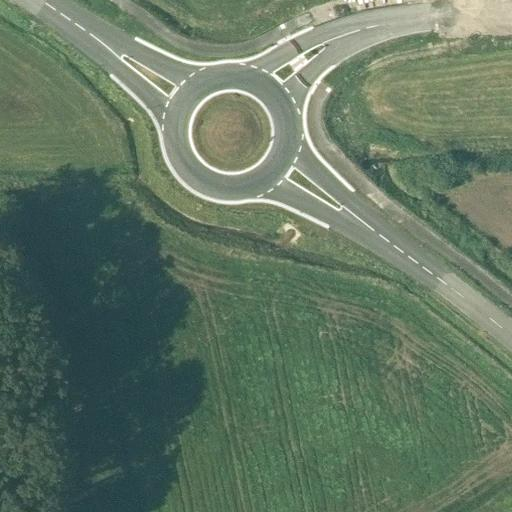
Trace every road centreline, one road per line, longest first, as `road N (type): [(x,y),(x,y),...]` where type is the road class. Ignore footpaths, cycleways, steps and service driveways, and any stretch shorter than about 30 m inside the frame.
road 1 (tertiary): [(278,165),(511,338)]
road 2 (tertiary): [(263,86),(339,36),(511,14)]
road 3 (tertiary): [(38,0),(184,100)]
road 4 (tertiary): [(184,100),(174,134),(198,180),(250,187),(278,165)]
